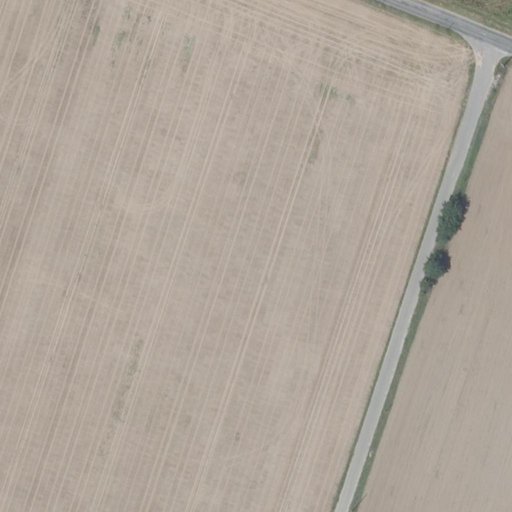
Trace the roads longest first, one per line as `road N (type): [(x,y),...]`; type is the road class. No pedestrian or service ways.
road 1 (track): [(341,511),(498,43)]
road 2 (tertiary): [(388,0),(511,48)]
